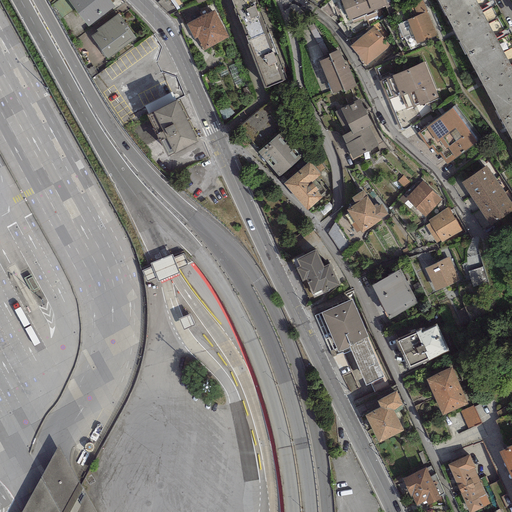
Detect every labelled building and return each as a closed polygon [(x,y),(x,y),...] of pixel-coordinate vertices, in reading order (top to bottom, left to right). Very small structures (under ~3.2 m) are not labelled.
[(115,4),(112,0),(69,0),(88,24),(115,4)] [(253,0),(232,0),(267,86),(286,79),(253,0)] [(343,0),(350,18),(390,4),(388,0),(343,0)] [(511,71),(474,0),(437,0),(511,141),(511,71)] [(216,7),(187,22),(194,37),(197,35),(204,49),(230,36),(216,7)] [(437,35),(428,11),(408,18),(417,42),(437,35)] [(120,14),(92,34),(109,57),(137,36),(120,14)] [(352,46),(367,66),(390,48),(375,28),(352,46)] [(358,82),(341,50),(320,61),(335,90),(345,85),(346,88),(358,82)] [(440,96),(425,62),(382,80),(390,98),(400,94),(407,110),(440,96)] [(178,95),(148,110),(170,153),(200,138),(178,95)] [(337,110),(348,132),(342,136),(354,157),(380,144),(370,125),(373,123),(360,98),(337,110)] [(480,142),(454,106),(421,130),(431,143),(434,141),(441,150),(443,148),(454,162),(480,142)] [(282,130),(259,151),(281,175),(304,154),(282,130)] [(310,159),(285,181),(309,207),(329,189),(317,176),(321,172),(310,159)] [(459,176),(487,219),(511,203),(484,160),(459,176)] [(405,190),(411,184),(404,178),(399,184),(405,190)] [(427,217),(442,201),(423,183),(408,199),(427,217)] [(356,201),(348,207),(364,230),(389,213),(382,202),(378,205),(369,192),(367,194),(364,189),(353,196),(356,201)] [(462,232),(448,210),(429,222),(443,244),(462,232)] [(332,260),(324,264),(317,247),(298,256),(301,263),(299,264),(304,276),(307,275),(314,290),(323,286),(326,291),(343,283),(332,260)] [(188,266),(183,254),(173,258),(178,270),(188,266)] [(173,258),(172,256),(150,265),(152,268),(156,279),(158,284),(180,275),(178,270),(173,258)] [(452,258),(426,270),(436,294),(463,282),(452,258)] [(156,279),(152,268),(141,272),(146,283),(156,279)] [(401,272),(373,286),(390,319),(418,304),(401,272)] [(352,297),(322,310),(340,348),(350,343),(368,381),(387,373),(352,297)] [(194,328),(190,317),(179,321),(184,333),(194,328)] [(437,320),(398,338),(410,364),(449,346),(437,320)] [(451,365),(425,376),(440,412),(457,405),(466,400),(451,365)] [(379,396),(384,406),(368,413),(380,439),(405,427),(395,407),(403,403),(397,388),(379,396)] [(466,400),(457,405),(463,419),(473,415),(466,400)] [(511,441),(502,447),(511,467),(511,441)] [(446,460),(468,511),(489,503),(467,451),(446,460)] [(443,495),(429,464),(404,474),(416,501),(427,497),(429,501),(443,495)]
